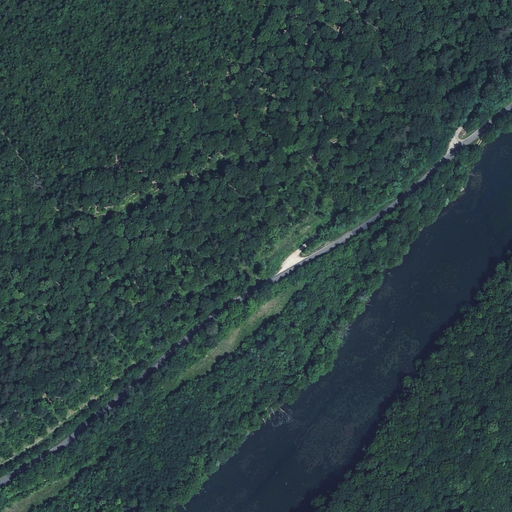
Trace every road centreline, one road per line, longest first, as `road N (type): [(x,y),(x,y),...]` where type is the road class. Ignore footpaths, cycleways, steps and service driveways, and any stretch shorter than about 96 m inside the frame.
road 1 (tertiary): [(0,482),(78,432),(244,298),(396,203),(511,107)]
road 2 (track): [(427,118),(388,115),(323,143),(244,153),(125,213),(64,218)]
road 3 (track): [(323,143),(318,89),(327,46),(357,0)]
